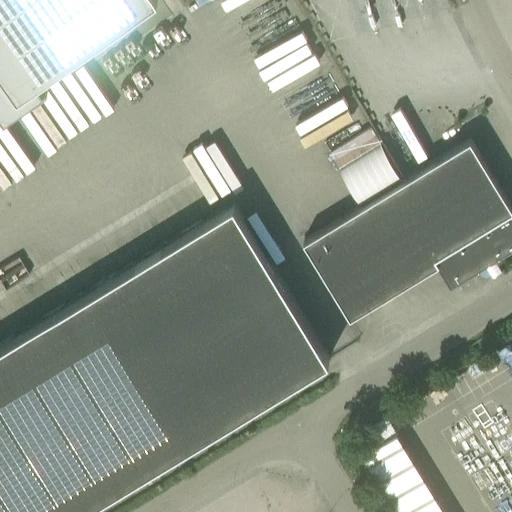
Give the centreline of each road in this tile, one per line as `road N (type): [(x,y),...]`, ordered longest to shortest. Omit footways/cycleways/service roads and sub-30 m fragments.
road 1 (unclassified): [(299,427),(511,297)]
road 2 (unclassified): [(160,511),(299,427)]
